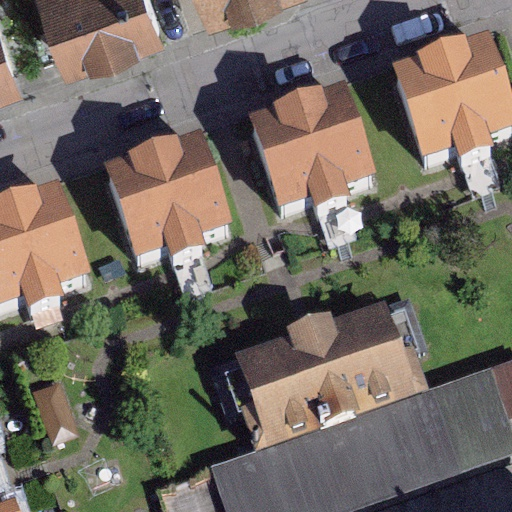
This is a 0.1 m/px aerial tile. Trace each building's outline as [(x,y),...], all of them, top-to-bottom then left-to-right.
[(47,0),(69,62),(161,31),(150,0),(47,0)] [(241,0),(212,0),(216,9),(241,0)] [(0,18),(0,79),(18,74),(0,18)] [(511,52),(408,87),(442,188),(511,165),(511,52)] [(373,92),(270,127),(306,234),(409,200),(373,92)] [(247,136),(121,179),(160,291),(286,248),(248,137),(247,136)] [(92,187),(0,217),(0,273),(18,330),(127,295),(92,187)] [(432,312),(249,362),(227,368),(252,462),(458,406),(432,312)] [(0,498),(25,490),(0,417),(0,498)] [(32,511),(25,490),(0,498),(0,511),(32,511)]
